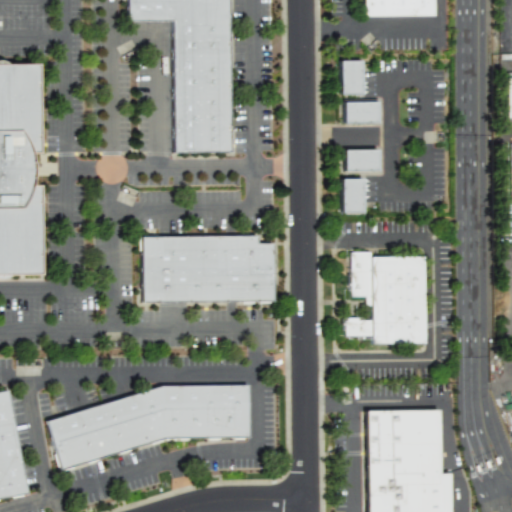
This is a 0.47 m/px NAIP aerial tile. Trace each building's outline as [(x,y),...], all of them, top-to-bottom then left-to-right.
[(126,20),(126,0),(227,0),(229,151),(172,152),(171,20),(126,20)] [(364,17),(363,0),(433,0),(434,15),(364,17)] [(340,61),(361,61),(360,95),(340,95),(340,61)] [(0,277),(0,64),(32,64),(34,277),(0,277)] [(511,118),(511,78),(503,78),(503,118),(511,118)] [(344,103),(378,103),(378,124),(344,123),(344,103)] [(344,150),(379,150),(378,175),(344,175),(344,150)] [(341,180),(365,180),(364,215),(341,214),(341,180)] [(140,239),(256,238),(256,246),(271,246),(272,302),(141,305),(140,239)] [(370,254),(371,259),(423,259),(424,345),(372,346),(372,339),(345,339),(345,319),(371,320),(371,312),(365,311),(365,299),(351,299),(351,254),(370,254)] [(243,440),(163,440),(55,474),(39,422),(154,387),(243,387),(243,440)] [(0,394),(6,393),(26,496),(0,500),(0,394)] [(439,469),(449,473),(449,511),(357,511),(357,411),(439,411),(439,469)]
